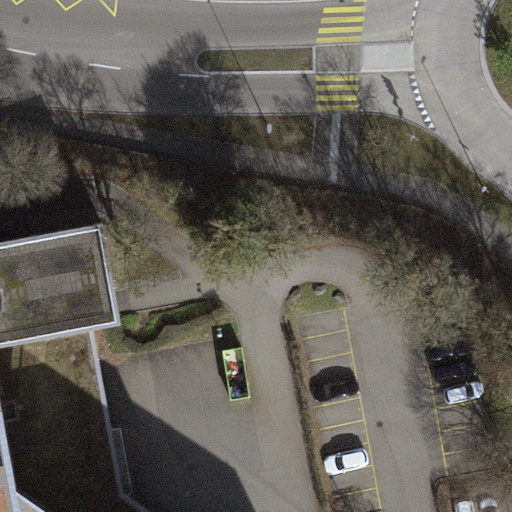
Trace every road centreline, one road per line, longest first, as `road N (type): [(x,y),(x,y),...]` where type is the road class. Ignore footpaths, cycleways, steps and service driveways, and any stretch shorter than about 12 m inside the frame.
road 1 (secondary): [(98,56),(211,89),(455,96)]
road 2 (secondary): [(450,16),(217,34),(98,56)]
